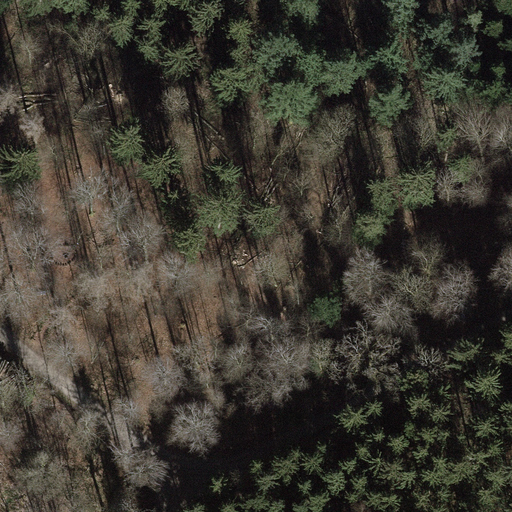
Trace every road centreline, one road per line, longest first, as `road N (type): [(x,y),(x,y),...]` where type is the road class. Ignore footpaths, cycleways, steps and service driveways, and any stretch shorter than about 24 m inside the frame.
road 1 (track): [(511,311),(204,482),(181,511)]
road 2 (track): [(0,329),(204,482)]
